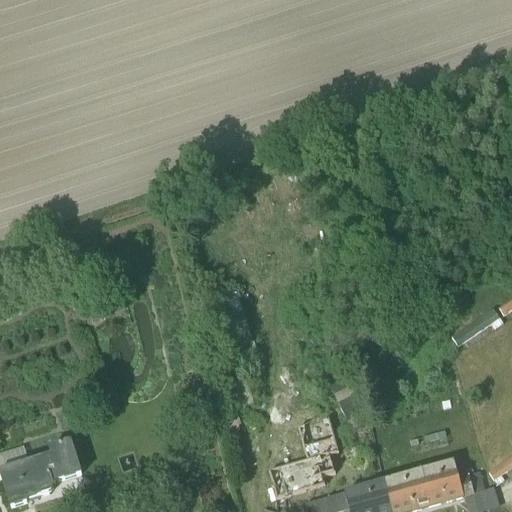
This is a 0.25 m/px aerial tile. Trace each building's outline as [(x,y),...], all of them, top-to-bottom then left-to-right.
[(312,185),(302,158),(264,171),(273,199),(312,185)] [(195,215),(199,242),(213,240),(211,228),(213,227),(211,212),(195,215)] [(240,359),(257,353),(235,292),(213,300),(231,350),(237,348),(240,359)] [(511,302),(498,311),(504,318),(511,312),(511,302)] [(451,339),(457,349),(489,327),(493,332),(503,326),(493,311),(451,339)] [(234,415),(254,410),(247,382),(228,386),(223,368),(215,370),(225,416),(226,415),(227,416),(224,417),(230,441),(240,438),(234,415)] [(349,432),(378,420),(356,372),(327,385),(349,432)] [(448,447),(445,433),(409,442),(413,456),(448,447)] [(83,478),(72,441),(47,449),(49,456),(28,463),(23,449),(0,456),(0,471),(0,472),(0,471),(0,483),(9,511),(42,502),(41,498),(53,494),(55,489),(54,487),(83,478)] [(319,459),(321,474),(333,473),(331,458),(319,459)] [(511,458),(488,475),(497,488),(504,484),(501,479),(511,471),(511,458)] [(458,479),(454,464),(383,483),(390,511),(421,511),(464,500),(466,511),(490,511),(500,509),(494,490),(485,493),(480,475),(473,476),(466,478),(458,479)] [(390,511),(383,483),(303,506),(305,511),(390,511)]
